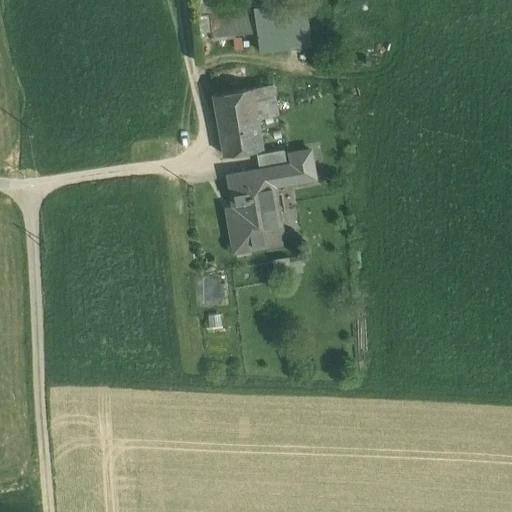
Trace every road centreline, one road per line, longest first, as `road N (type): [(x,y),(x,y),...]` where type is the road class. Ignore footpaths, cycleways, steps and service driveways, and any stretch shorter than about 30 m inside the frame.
road 1 (track): [(39,380),(511,399)]
road 2 (track): [(24,182),(211,157),(185,0)]
road 3 (track): [(24,182),(47,511)]
